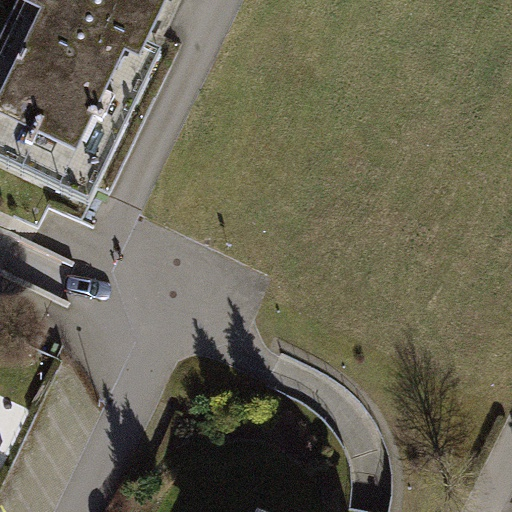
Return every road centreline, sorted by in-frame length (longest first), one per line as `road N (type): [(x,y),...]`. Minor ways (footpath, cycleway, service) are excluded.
road 1 (unknown): [(120,275),(130,216),(228,0)]
road 2 (residential): [(84,511),(166,323)]
